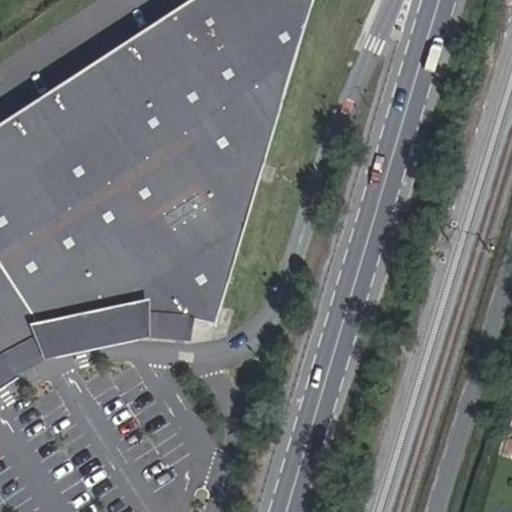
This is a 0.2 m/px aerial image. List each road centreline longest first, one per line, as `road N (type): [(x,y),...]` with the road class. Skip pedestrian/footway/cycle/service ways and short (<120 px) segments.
road 1 (secondary): [(296,511),(448,0)]
road 2 (residential): [(438,511),(511,287)]
